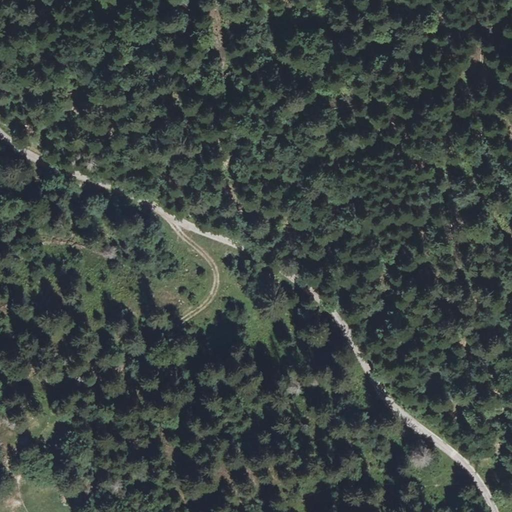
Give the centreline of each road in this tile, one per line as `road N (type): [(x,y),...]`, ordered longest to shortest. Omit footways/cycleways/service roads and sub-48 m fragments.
road 1 (track): [(0,132),(38,158),(259,253),(306,283),(390,402),(467,467),(494,511)]
road 2 (track): [(170,217),(214,263),(212,296),(128,363),(12,481)]
